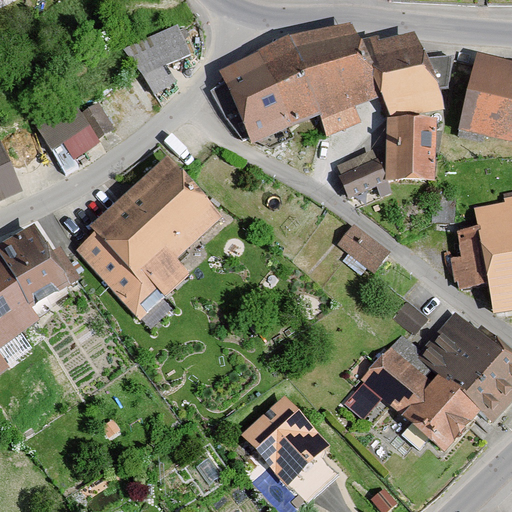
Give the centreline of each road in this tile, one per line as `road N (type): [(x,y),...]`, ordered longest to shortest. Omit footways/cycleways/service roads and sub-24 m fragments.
road 1 (residential): [(182,111),(222,143),(346,212),(511,345)]
road 2 (tertiary): [(242,11),(282,21),(511,35)]
road 3 (residential): [(182,111),(78,184),(0,220)]
